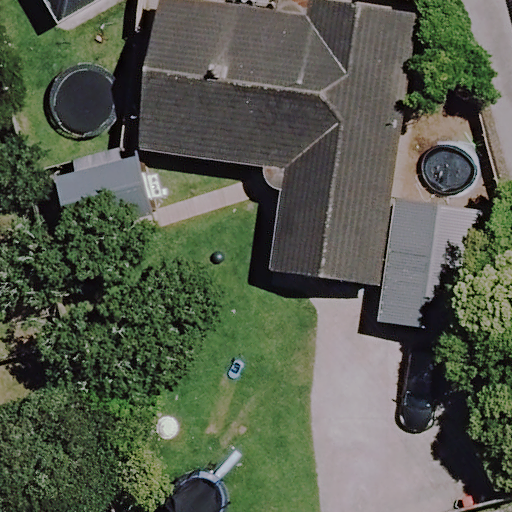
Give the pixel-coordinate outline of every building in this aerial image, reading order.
[(67,0),(75,12),(95,0),(67,0)] [(323,0),(323,4),(292,0),(175,0),(156,139),(282,156),(281,164),(283,172),(289,177),(297,179),(285,262),(399,277),(411,187),(436,3),(417,0),(323,0)] [(152,146),(68,168),(83,227),(129,215),(167,206),(152,146)] [(498,196),(411,187),(399,277),(394,312),(441,317),(485,321),(498,196)] [(0,311),(0,367),(14,364),(0,311)]
